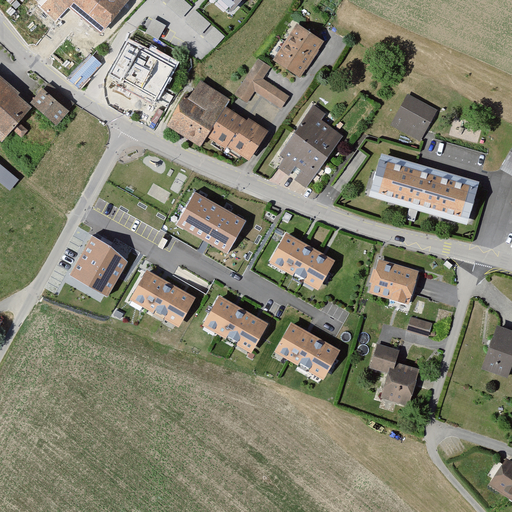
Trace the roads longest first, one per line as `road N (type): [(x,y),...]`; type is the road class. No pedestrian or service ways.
road 1 (residential): [(125,126),(309,209),(477,255)]
road 2 (residential): [(481,511),(435,458),(428,433),(477,255)]
road 3 (unknown): [(109,117),(112,101),(96,81),(140,10),(155,9),(200,46)]
road 4 (residential): [(30,298),(125,126)]
road 5 (residential): [(0,32),(78,99),(125,126)]
road 6 (unknown): [(488,258),(494,182),(431,156)]
